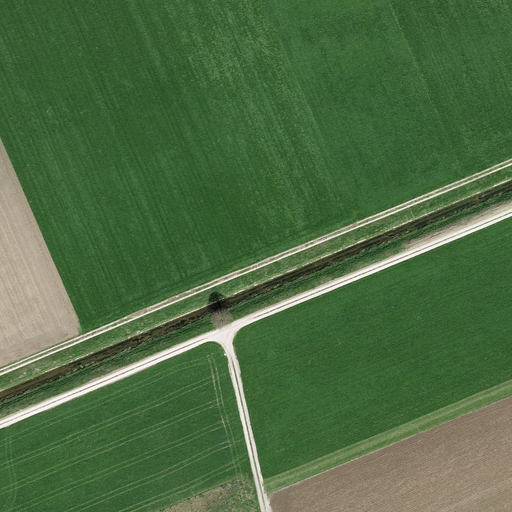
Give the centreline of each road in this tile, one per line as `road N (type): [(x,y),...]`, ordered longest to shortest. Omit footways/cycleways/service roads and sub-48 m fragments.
road 1 (track): [(511,212),(0,425)]
road 2 (track): [(0,368),(511,160)]
road 3 (track): [(264,511),(222,333)]
